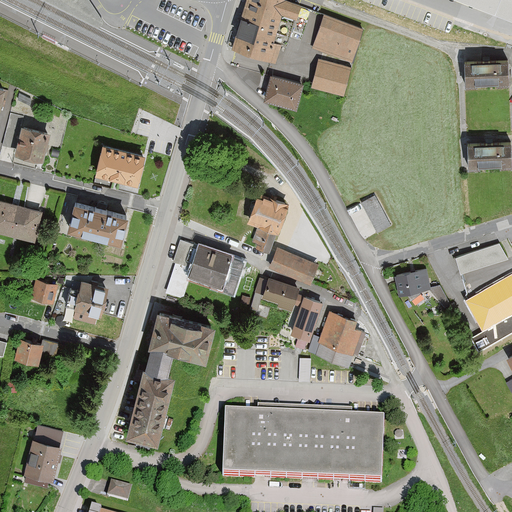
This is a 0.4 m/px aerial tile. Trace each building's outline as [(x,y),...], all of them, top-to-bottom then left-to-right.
[(246,0),(232,47),(276,61),(281,43),(287,44),(295,17),(297,18),(301,4),(288,0),(246,0)] [(511,0),(489,0),(511,8),(511,0)] [(363,28),(323,14),(312,47),(352,61),(363,28)] [(343,93),(350,67),(319,59),(312,85),(343,93)] [(508,84),(507,60),(465,61),(466,85),(508,84)] [(302,82),(270,74),(264,100),(296,107),(302,82)] [(23,116),(10,113),(2,144),(15,148),(21,125),(23,116)] [(14,153),(43,160),(50,132),(21,125),(15,148),(14,153)] [(511,166),(511,141),(468,142),(469,167),(511,166)] [(145,154),(103,144),(96,174),(138,184),(145,154)] [(289,201),(258,192),(248,222),(258,225),(253,240),(258,242),(256,248),(268,252),(275,231),(279,232),(289,201)] [(384,227),(390,224),(375,195),(362,201),(377,231),(384,227)] [(42,210),(0,199),(0,232),(34,241),(42,210)] [(128,214),(74,201),(67,229),(121,242),(128,214)] [(300,217),(307,229),(315,224),(308,212),(300,217)] [(232,255),(181,239),(174,260),(176,260),(166,291),(182,296),(190,274),(223,284),(222,289),(233,292),(244,260),(231,257),(232,255)] [(507,258),(499,242),(456,256),(467,292),(484,287),(477,267),(507,258)] [(318,263),(278,246),(270,266),(310,282),(318,263)] [(399,294),(429,288),(426,268),(395,274),(399,294)] [(58,283),(36,278),(31,297),(53,303),(58,283)] [(298,288),(268,278),(262,295),(279,300),(278,304),(292,308),(298,288)] [(266,281),(260,279),(252,305),(257,307),(266,281)] [(108,286),(82,280),(80,288),(70,286),(67,303),(77,305),(74,317),(94,322),(97,312),(101,313),(108,286)] [(322,301),(304,295),(291,332),(310,339),(312,332),(322,301)] [(126,432),(158,440),(174,373),(167,371),(172,350),(206,359),(215,323),(158,309),(149,345),(151,346),(146,366),(143,365),(126,432)] [(357,319),(329,310),(320,335),(312,332),(310,339),(307,348),(318,351),(317,353),(349,364),(353,352),(358,354),(365,332),(354,328),(357,319)] [(42,342),(19,337),(15,357),(37,362),(39,357),(42,342)] [(42,342),(39,357),(54,360),(58,342),(43,339),(42,342)] [(310,358),(299,358),(300,380),(310,380),(310,358)] [(226,412),(224,476),(382,482),(384,417),(226,412)] [(63,431),(38,424),(35,437),(33,436),(24,471),(26,472),(24,479),(47,485),(49,478),(52,479),(62,444),(60,443),(63,431)] [(107,496),(128,501),(132,486),(111,481),(107,496)]
